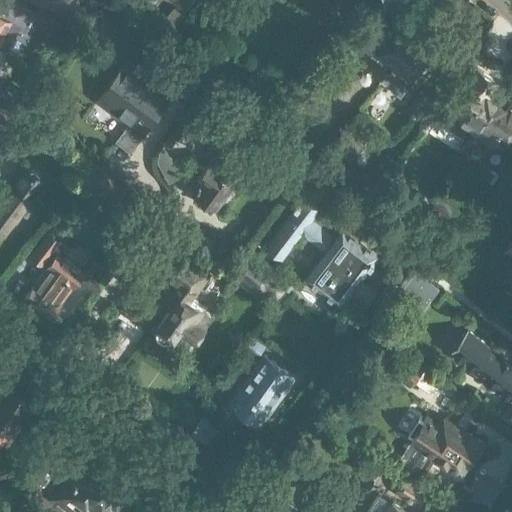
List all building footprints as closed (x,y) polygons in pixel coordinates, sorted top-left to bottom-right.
[(23,0),(7,0),(5,5),(22,15),(29,3),(23,0)] [(25,0),(41,9),(47,0),(66,0),(67,0),(66,0),(25,0)] [(0,37),(11,19),(2,15),(5,10),(0,6),(0,37)] [(179,32),(189,17),(174,6),(163,20),(179,32)] [(369,52),(389,68),(414,34),(393,18),(374,44),(375,45),(369,52)] [(436,50),(414,34),(389,68),(409,83),(414,75),(416,77),(436,50)] [(329,46),(316,35),(301,57),(314,66),(329,46)] [(361,46),(352,39),(338,57),(347,64),(361,46)] [(116,140),(131,152),(173,94),(174,94),(127,59),(102,93),(118,106),(113,112),(128,124),(116,140)] [(480,129),(497,103),(489,97),(499,83),(478,69),(468,84),(474,88),(456,113),(480,129)] [(419,91),(405,110),(415,118),(430,99),(419,91)] [(0,127),(1,129),(15,106),(0,97),(0,127)] [(497,103),(480,129),(484,132),(477,142),(478,149),(483,152),(490,151),(497,141),(503,145),(511,132),(511,104),(510,103),(506,109),(497,103)] [(8,141),(20,149),(42,118),(29,109),(8,141)] [(294,135),(302,123),(291,116),(283,128),(294,135)] [(350,160),(371,134),(351,119),(331,145),(350,160)] [(274,126),(266,139),(296,161),(304,150),(274,126)] [(157,162),(169,183),(181,176),(164,145),(159,151),(157,162)] [(217,157),(213,154),(196,178),(199,180),(193,189),(199,195),(200,202),(205,205),(212,204),(216,208),(227,192),(233,191),(237,186),(236,180),(240,174),(238,172),(246,161),(225,146),(217,157)] [(511,147),(498,168),(510,176),(511,173),(511,147)] [(27,172),(23,169),(0,199),(0,231),(1,232),(39,181),(37,179),(37,174),(32,170),(27,172)] [(89,187),(114,205),(126,188),(102,170),(89,187)] [(511,215),(511,188),(501,179),(485,200),(509,219),(511,215)] [(412,223),(429,200),(418,191),(400,214),(412,223)] [(307,273),(340,299),(377,251),(343,225),(340,229),(335,224),(317,211),(321,207),(303,194),(266,244),(282,256),(302,231),(325,249),(307,273)] [(28,255),(44,267),(22,299),(48,317),(82,271),(60,256),(66,247),(45,232),(28,255)] [(511,238),(504,250),(506,251),(496,265),(511,277),(511,238)] [(448,253),(437,245),(429,256),(441,264),(448,253)] [(160,271),(181,286),(165,309),(168,311),(158,326),(156,332),(158,338),(163,342),(170,341),(175,338),(180,331),(195,340),(211,316),(190,300),(210,272),(175,249),(160,271)] [(235,274),(243,281),(258,261),(249,255),(235,274)] [(421,312),(440,288),(416,270),(398,294),(421,312)] [(390,277),(381,291),(390,297),(400,284),(390,277)] [(500,355),(467,329),(449,351),(482,378),(482,379),(496,390),(497,389),(511,400),(511,397),(511,362),(501,354),(500,355)] [(247,345),(259,354),(266,345),(254,336),(247,345)] [(399,349),(385,339),(378,349),(391,359),(399,349)] [(424,366),(405,351),(391,370),(409,385),(424,366)] [(293,375),(262,353),(228,402),(259,424),(293,375)] [(34,404),(2,381),(0,383),(0,440),(5,444),(34,404)] [(409,440),(410,441),(395,464),(421,480),(435,458),(446,465),(463,476),(470,465),(468,464),(471,460),(472,460),(481,447),(480,447),(485,440),(444,413),(439,420),(427,412),(423,418),(420,416),(409,432),(413,435),(409,440)] [(85,467),(78,464),(68,477),(66,477),(49,499),(65,511),(91,511),(93,511),(94,511),(104,511),(109,506),(115,510),(117,507),(123,511),(125,511),(139,494),(131,487),(133,485),(116,472),(120,468),(98,451),(85,467)] [(431,489),(407,472),(394,491),(418,507),(431,489)] [(276,502),(283,492),(270,482),(262,492),(276,502)] [(406,511),(390,501),(382,511),(406,511)]
